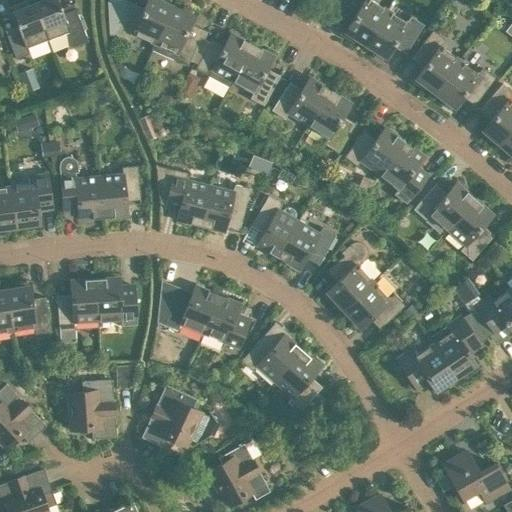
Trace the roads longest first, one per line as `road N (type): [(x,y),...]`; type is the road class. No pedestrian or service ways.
road 1 (residential): [(400,451),(327,338),(272,287),(239,270),(152,246),(0,260)]
road 2 (residential): [(511,194),(388,93),(228,0)]
road 3 (residential): [(400,451),(511,377)]
